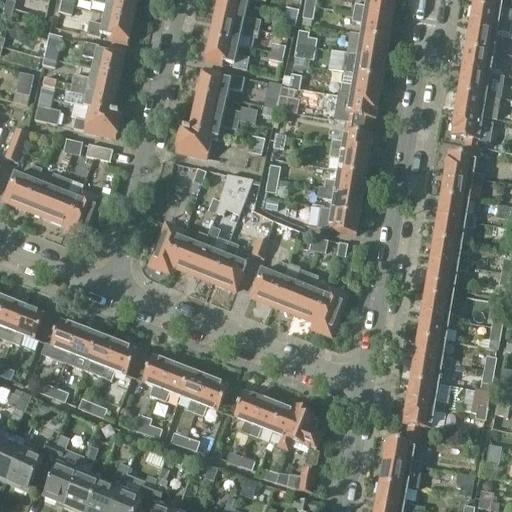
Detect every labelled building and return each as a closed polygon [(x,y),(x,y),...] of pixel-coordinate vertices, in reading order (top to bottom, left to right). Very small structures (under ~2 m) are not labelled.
[(70,0),(63,0),(61,7),(73,10),(75,1),(70,0)] [(116,0),(92,0),(92,4),(107,8),(105,19),(133,25),(137,5),(116,0)] [(220,0),(219,4),(248,9),(250,0),(266,3),(266,0),(220,0)] [(306,0),(305,8),(315,10),(316,0),(306,0)] [(355,7),(354,17),(393,23),(397,1),(388,0),(367,0),(366,9),(355,7)] [(473,6),(469,29),(508,35),(509,30),(511,13),(502,11),(504,1),(498,0),(488,0),(487,8),(473,6)] [(511,0),(473,0),(473,6),(487,8),(488,0),(498,0),(504,1),(511,2),(511,4),(511,0)] [(7,1),(5,9),(13,12),(15,3),(7,1)] [(219,4),(215,22),(259,32),(261,22),(246,19),(248,9),(219,4)] [(61,7),(59,15),(71,18),(73,10),(61,7)] [(305,8),(302,28),(310,29),(311,23),(312,23),(315,10),(305,8)] [(5,9),(2,17),(11,20),(13,12),(5,9)] [(287,10),(285,18),(297,21),(299,12),(287,10)] [(354,17),(352,25),(362,27),(360,38),(390,43),(393,23),(354,17)] [(285,18),(283,26),(295,29),(297,21),(285,18)] [(91,24),(88,37),(101,40),(102,36),(113,39),(112,42),(128,46),(133,25),(105,19),(103,27),(91,24)] [(215,22),(211,43),(239,49),(248,50),(253,51),(255,40),(257,41),(259,32),(215,22)] [(465,50),(465,51),(494,56),(494,54),(496,40),(507,41),(511,42),(511,36),(508,35),(469,29),(465,50)] [(299,34),(297,46),(306,48),(315,49),(316,41),(308,40),(309,35),(301,34),(299,34)] [(50,35),(46,55),(58,57),(62,38),(50,35)] [(350,36),(347,57),(386,63),(390,43),(360,38),(350,36)] [(211,43),(206,63),(223,67),(224,63),(234,65),(233,69),(247,72),(249,60),(237,57),(239,49),(211,43)] [(86,45),(83,58),(96,61),(94,69),(122,75),(126,54),(110,50),(109,54),(99,52),(99,48),(86,45)] [(297,46),(295,59),(313,62),(315,49),(306,48),(297,46)] [(275,47),(273,55),(285,57),(286,49),(275,47)] [(465,51),(462,72),(500,79),(501,73),(491,72),(494,56),(465,51)] [(331,54),(328,73),(344,76),(353,77),(383,82),(386,63),(347,57),(331,54)] [(46,55),(43,66),(56,69),(58,57),(46,55)] [(273,55),(271,63),(283,66),(285,57),(273,55)] [(75,77),(73,86),(117,96),(122,75),(94,69),(91,81),(75,77)] [(205,71),(200,94),(228,100),(230,91),(242,93),(245,80),(232,78),(232,81),(221,79),(222,75),(205,71)] [(462,72),(458,95),(486,100),(500,102),(504,79),(500,79),(462,72)] [(20,76),(16,96),(30,99),(34,79),(20,76)] [(344,76),(340,96),(350,98),(380,103),(383,82),(353,77),(344,76)] [(292,79),(290,84),(300,86),(301,79),(292,77),(292,79)] [(45,79),(43,86),(55,89),(57,82),(45,79)] [(289,91),(299,93),(300,86),(290,84),(289,91)] [(73,86),(71,96),(74,96),(87,99),(85,109),(90,110),(119,117),(120,115),(113,114),(117,96),(73,86)] [(42,90),(40,100),(52,103),(55,93),(42,90)] [(200,94),(195,114),(239,124),(241,115),(225,111),(228,100),(200,94)] [(458,95),(454,116),(492,122),(497,123),(500,102),(486,100),(458,95)] [(339,103),(336,123),(345,124),(372,128),(373,121),(376,121),(380,103),(350,98),(340,96),(339,103)] [(38,108),(35,123),(57,128),(60,113),(50,111),(52,103),(40,100),(38,108)] [(266,100),(264,108),(276,111),(277,107),(278,102),(266,100)] [(276,111),(276,113),(284,114),(286,104),(278,102),(277,107),(276,111)] [(264,108),(263,117),(274,120),(276,113),(276,111),(264,108)] [(76,121),(73,131),(116,141),(121,118),(119,117),(90,110),(88,123),(76,121)] [(185,129),(185,131),(213,138),(213,137),(219,138),(220,129),(237,132),(239,124),(195,114),(191,130),(185,129)] [(454,116),(451,137),(459,139),(459,140),(462,141),(461,147),(478,150),(479,143),(479,142),(488,144),(491,128),(492,122),(454,116)] [(332,143),(331,150),(371,157),(374,136),(371,136),(372,128),(345,124),(343,141),(332,139),(332,143)] [(182,131),(177,154),(208,161),(213,138),(185,131),(182,131)] [(16,132),(5,161),(17,165),(28,136),(16,132)] [(252,138),(250,146),(262,149),(264,141),(252,138)] [(67,142),(64,155),(72,157),(75,144),(67,142)] [(75,144),(72,157),(80,158),(83,146),(75,144)] [(250,146),(248,154),(261,157),(262,149),(250,146)] [(90,147),(87,160),(94,161),(97,149),(90,147)] [(449,153),(445,175),(484,182),(485,177),(473,175),(476,159),(478,150),(461,147),(460,154),(457,153),(457,154),(449,153)] [(97,149),(94,161),(110,165),(111,165),(114,152),(97,149)] [(331,150),(329,160),(339,162),(337,173),(367,178),(371,157),(331,150)] [(15,175),(4,203),(26,212),(37,184),(41,172),(31,168),(27,180),(15,175)] [(271,168),(269,182),(279,183),(281,169),(271,168)] [(196,172),(192,184),(200,186),(204,174),(196,172)] [(325,182),(323,191),(364,198),(367,178),(337,173),(335,184),(325,182)] [(445,175),(441,197),(469,202),(472,186),(483,188),(484,182),(445,175)] [(37,184),(26,212),(46,220),(61,180),(52,176),(48,188),(37,184)] [(218,202),(214,214),(222,217),(223,217),(225,212),(239,217),(242,208),(248,193),(252,181),(251,181),(250,185),(226,180),(227,176),(226,176),(224,182),(218,202)] [(61,180),(46,220),(66,228),(77,200),(80,192),(82,193),(83,189),(71,184),(61,180)] [(269,182),(267,195),(277,196),(279,183),(269,182)] [(319,190),(318,199),(322,200),(332,201),(330,211),(361,217),(364,198),(323,191),(319,190)] [(68,228),(64,236),(85,243),(101,201),(95,198),(82,193),(80,192),(77,200),(66,228),(68,228)] [(441,197),(438,218),(474,225),(475,221),(466,220),(469,202),(441,197)] [(211,200),(207,212),(214,214),(218,202),(211,200)] [(269,200),(267,211),(279,213),(281,202),(273,201),(269,200)] [(508,223),(511,210),(498,207),(496,220),(508,223)] [(312,208),(309,228),(327,231),(358,237),(361,217),(330,211),(312,208)] [(438,220),(434,240),(462,245),(464,230),(473,232),(474,225),(438,218),(438,220)] [(166,226),(150,268),(169,276),(172,269),(183,241),(186,234),(166,226)] [(207,239),(192,277),(214,285),(225,256),(213,252),(220,233),(211,229),(207,239)] [(183,241),(172,269),(192,277),(207,239),(198,235),(194,245),(183,241)] [(311,238),(308,251),(317,253),(319,240),(311,238)] [(319,240),(317,253),(325,255),(328,242),(319,240)] [(434,243),(431,262),(469,269),(470,264),(459,262),(462,248),(462,245),(434,240),(434,243)] [(259,241),(253,256),(264,261),(270,246),(259,241)] [(225,256),(214,285),(236,293),(247,266),(234,261),(239,247),(230,244),(225,256)] [(338,244),(335,257),(345,258),(347,246),(338,244)] [(426,289),(425,294),(440,297),(442,287),(456,289),(459,273),(468,274),(469,269),(431,262),(430,268),(427,284),(426,289)] [(511,263),(504,263),(502,275),(511,277),(511,269),(511,263)] [(262,271),(251,299),(274,308),(285,278),(289,268),(280,264),(275,276),(262,271)] [(285,278),(274,308),(293,315),(308,275),(299,271),(295,282),(285,278)] [(308,275),(293,315),(314,323),(325,294),(314,290),(318,279),(308,275)] [(502,275),(500,288),(509,289),(511,277),(502,275)] [(422,312),(421,318),(460,324),(461,318),(452,317),(455,300),(456,294),(456,289),(442,287),(440,297),(425,294),(422,312)] [(315,323),(312,331),(332,338),(348,296),(327,288),(325,294),(314,323),(315,323)] [(0,320),(0,339),(3,341),(12,345),(27,308),(8,301),(0,320)] [(27,308),(12,345),(20,348),(35,353),(39,344),(35,342),(39,331),(41,332),(42,328),(41,328),(46,316),(27,308)] [(494,317),(492,329),(500,331),(502,318),(494,317)] [(419,335),(418,340),(446,344),(447,340),(449,328),(460,329),(460,324),(421,318),(419,335)] [(46,346),(42,357),(66,366),(66,365),(71,353),(81,329),(62,322),(57,334),(56,333),(54,337),(56,338),(51,348),(46,346)] [(71,353),(66,365),(75,369),(85,373),(89,363),(99,336),(81,329),(71,353)] [(492,329),(490,342),(498,343),(500,331),(492,329)] [(89,363),(85,373),(104,380),(119,344),(99,336),(89,363)] [(416,353),(414,361),(452,368),(453,362),(443,361),(446,348),(446,344),(418,340),(416,353)] [(490,342),(488,351),(497,352),(498,343),(490,342)] [(119,344),(104,380),(113,383),(116,374),(128,378),(132,367),(133,367),(134,364),(133,364),(137,353),(138,352),(119,344)] [(148,373),(144,384),(155,389),(151,399),(159,402),(174,365),(154,358),(150,370),(149,369),(147,373),(148,373)] [(485,359),(483,373),(493,375),(495,361),(485,359)] [(413,368),(410,383),(439,388),(441,373),(442,372),(451,373),(452,368),(414,361),(413,368)] [(174,365),(159,402),(166,405),(170,396),(182,400),(193,373),(174,365)] [(3,370),(0,375),(0,377),(11,382),(14,375),(3,370)] [(193,373),(182,400),(191,403),(187,413),(196,417),(211,380),(193,373)] [(483,373),(481,384),(491,386),(493,375),(483,373)] [(502,376),(501,385),(511,386),(511,377),(502,376)] [(211,380),(196,417),(204,420),(208,410),(219,414),(224,403),(225,403),(226,401),(225,400),(230,387),(211,380)] [(409,390),(407,405),(444,411),(445,406),(448,406),(450,390),(439,388),(410,383),(409,390)] [(45,387),(42,395),(54,400),(57,392),(45,387)] [(474,390),(473,397),(489,399),(490,393),(474,390)] [(57,392),(54,400),(65,405),(69,397),(57,392)] [(240,409),(236,421),(246,425),(242,434),(252,438),(256,428),(266,401),(246,393),(241,406),(240,406),(239,409),(240,409)] [(15,410),(9,423),(18,427),(31,398),(23,394),(20,399),(15,410)] [(12,396),(7,407),(15,410),(20,399),(12,396)] [(471,406),(469,415),(475,416),(474,420),(485,422),(489,399),(473,397),(471,406)] [(498,400),(496,409),(509,411),(511,402),(498,400)] [(256,428),(252,438),(260,441),(264,432),(274,435),(284,408),(266,401),(256,428)] [(82,402),(79,410),(91,415),(94,407),(82,402)] [(406,410),(403,426),(410,427),(408,435),(421,438),(422,430),(431,431),(443,433),(446,417),(444,416),(444,411),(407,405),(406,410)] [(284,408),(274,435),(282,438),(278,449),(289,454),(291,448),(294,443),(306,410),(296,406),(293,412),(284,408)] [(94,407),(91,415),(102,420),(106,412),(94,407)] [(496,409),(495,417),(508,419),(509,411),(496,409)] [(306,410),(294,443),(308,449),(316,452),(327,425),(311,419),(313,413),(306,410)] [(220,426),(224,416),(219,414),(215,424),(220,426)] [(136,424),(134,432),(146,436),(149,429),(151,423),(138,419),(136,424)] [(149,429),(146,436),(158,441),(160,433),(149,429)] [(388,440),(384,463),(421,469),(422,465),(413,463),(416,446),(416,445),(420,446),(421,438),(408,435),(407,443),(402,442),(402,441),(400,441),(399,442),(388,440)] [(174,437),(171,445),(183,449),(186,441),(174,437)] [(58,447),(53,458),(60,461),(62,462),(66,453),(66,451),(70,442),(62,438),(58,447)] [(186,441),(183,449),(195,453),(198,445),(186,441)] [(2,442),(0,447),(0,479),(8,483),(23,451),(2,442)] [(48,443),(43,454),(53,458),(58,447),(48,443)] [(23,451),(8,483),(17,487),(16,489),(28,494),(43,461),(32,456),(35,449),(32,447),(26,445),(23,451)] [(490,448),(489,456),(501,459),(503,450),(490,448)] [(80,475),(66,508),(75,511),(74,511),(88,511),(101,483),(88,478),(97,456),(96,455),(90,452),(89,452),(85,461),(80,475)] [(58,466),(44,499),(66,508),(80,475),(85,461),(66,453),(62,462),(60,461),(58,466)] [(230,456),(227,464),(239,468),(242,460),(230,456)] [(489,456),(487,465),(500,467),(501,459),(489,456)] [(180,457),(176,468),(191,474),(195,462),(180,457)] [(242,460),(239,468),(251,472),(254,464),(242,460)] [(384,463),(380,484),(408,490),(417,492),(421,474),(421,469),(384,463)] [(101,483),(88,511),(113,511),(122,492),(128,477),(130,471),(120,467),(112,488),(101,483)] [(209,467),(205,480),(213,483),(218,471),(209,467)] [(278,475),(275,484),(286,488),(286,489),(297,493),(311,495),(315,472),(301,470),(299,477),(288,475),(288,476),(278,475)] [(264,471),(261,480),(275,485),(275,484),(278,475),(264,471)] [(122,492),(113,511),(138,511),(143,501),(145,496),(142,495),(146,485),(128,477),(122,492)] [(458,477),(454,498),(471,501),(475,480),(458,477)] [(146,485),(142,495),(145,496),(152,499),(156,487),(158,482),(149,479),(146,485)] [(246,480),(241,497),(251,500),(256,483),(246,480)] [(158,482),(156,487),(165,491),(168,484),(158,481),(158,482)] [(380,485),(376,506),(405,511),(424,511),(425,510),(415,508),(405,507),(408,490),(380,484),(380,485)] [(156,487),(152,499),(161,502),(165,491),(156,487)] [(480,494),(479,502),(492,505),(493,496),(480,494)] [(300,502),(297,511),(308,511),(310,503),(300,502)] [(479,502),(478,510),(489,511),(490,511),(492,505),(479,502)]
